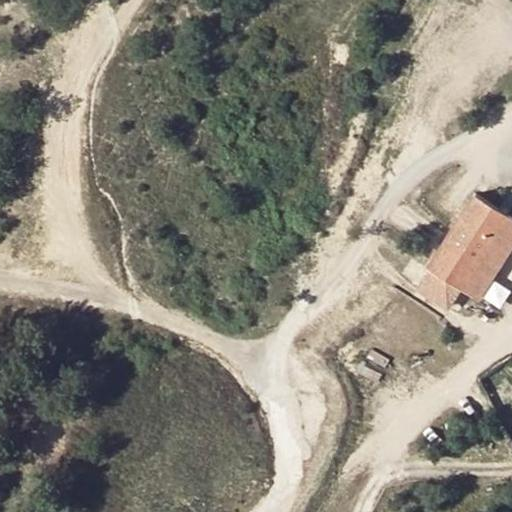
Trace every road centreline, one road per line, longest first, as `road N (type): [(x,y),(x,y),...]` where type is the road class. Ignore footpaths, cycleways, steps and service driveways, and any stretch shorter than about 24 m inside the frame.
road 1 (track): [(269,378),(218,342),(129,306),(88,260),(60,184),(63,127),(138,0)]
road 2 (track): [(129,306),(0,282)]
